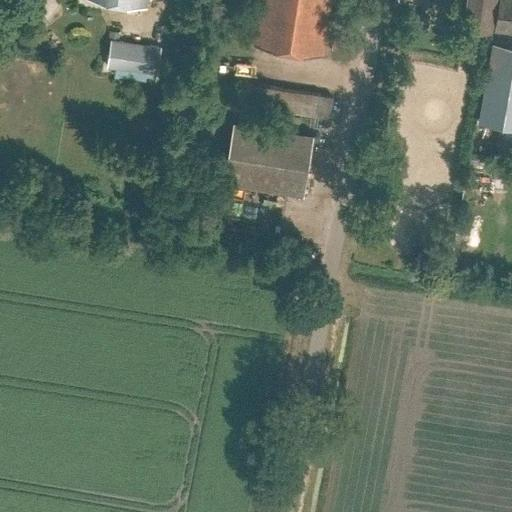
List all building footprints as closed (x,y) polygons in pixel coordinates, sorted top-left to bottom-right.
[(325,53),(332,0),(260,0),(254,42),(325,53)] [(492,33),(496,0),(466,0),(462,29),(492,33)] [(511,31),(511,0),(499,0),(494,29),(511,31)] [(112,27),(111,38),(118,39),(119,28),(112,27)] [(161,46),(111,38),(107,66),(156,74),(161,46)] [(320,94),(317,116),(330,118),(333,96),(320,94)] [(234,123),(225,182),(304,194),(313,135),(234,123)]
